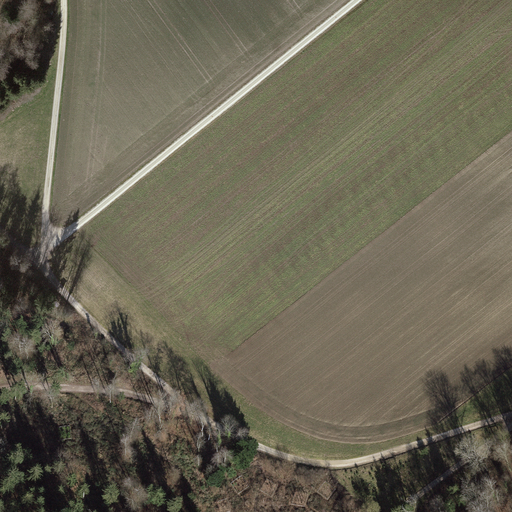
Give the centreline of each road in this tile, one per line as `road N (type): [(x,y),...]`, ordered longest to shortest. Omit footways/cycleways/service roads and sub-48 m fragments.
road 1 (track): [(64,0),(40,268),(60,239),(363,0)]
road 2 (track): [(0,229),(186,403),(286,458),(324,466),(365,462),(511,415)]
road 3 (track): [(0,389),(137,393),(206,416)]
road 4 (track): [(511,425),(394,511)]
